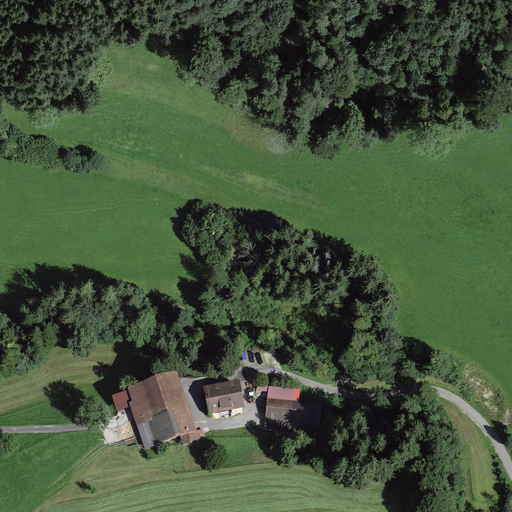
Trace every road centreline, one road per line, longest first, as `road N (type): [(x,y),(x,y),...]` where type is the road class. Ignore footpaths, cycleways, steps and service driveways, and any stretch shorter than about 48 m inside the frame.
road 1 (track): [(117,493),(78,474),(76,465),(132,424),(0,431)]
road 2 (track): [(393,0),(511,96)]
